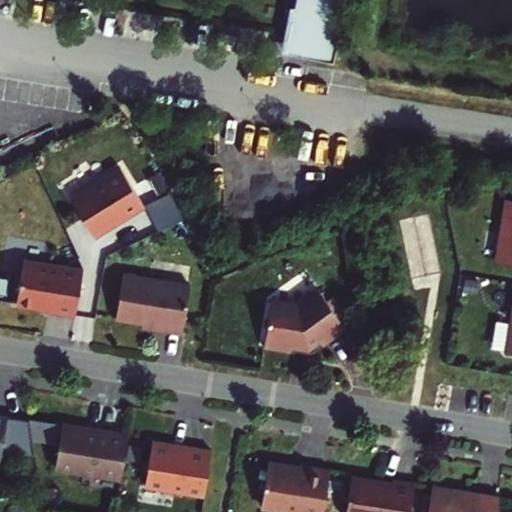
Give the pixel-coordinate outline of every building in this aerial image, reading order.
[(290,0),(285,37),(339,46),(346,0),(290,0)] [(141,207),(118,168),(69,197),(88,229),(112,214),(117,222),(141,207)] [(164,194),(157,178),(146,182),(154,199),(164,194)] [(511,198),(505,198),(495,259),(511,261),(511,198)] [(78,257),(63,264),(83,268),(83,267),(78,257)] [(63,264),(23,258),(16,301),(36,305),(39,302),(49,304),(49,305),(49,307),(50,308),(51,308),(75,313),(83,268),(63,264)] [(122,275),(115,319),(164,327),(164,331),(181,334),(189,287),(122,275)] [(296,306),(270,302),(263,348),(290,353),(290,348),(307,351),(318,343),(321,347),(344,330),(317,291),(296,306)] [(37,439),(34,420),(0,414),(0,447),(24,451),(21,436),(37,439)] [(34,420),(37,439),(58,443),(54,467),(120,478),(127,435),(34,420)] [(171,444),(152,440),(145,486),(204,495),(212,449),(184,444),(184,448),(173,446),(171,444)] [(268,463),(261,505),(304,511),(322,511),(330,468),(299,463),(299,468),(268,463)] [(409,511),(414,485),(354,476),(346,511),(409,511)] [(468,486),(431,481),(427,511),(494,511),(498,490),(478,487),(478,489),(468,488),(468,486)]
